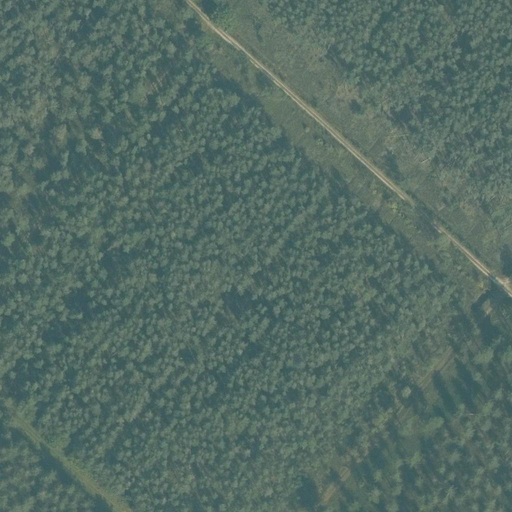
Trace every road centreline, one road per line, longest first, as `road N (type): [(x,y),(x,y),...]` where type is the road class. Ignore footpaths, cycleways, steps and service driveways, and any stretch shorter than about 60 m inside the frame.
road 1 (track): [(173,0),(503,290),(511,279)]
road 2 (track): [(224,0),(0,266)]
road 3 (track): [(511,298),(503,290),(314,511)]
